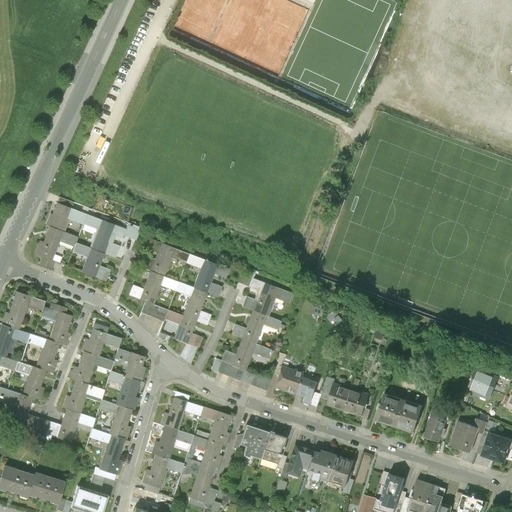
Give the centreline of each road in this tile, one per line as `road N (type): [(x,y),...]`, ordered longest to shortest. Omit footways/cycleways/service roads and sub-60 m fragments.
road 1 (residential): [(510,487),(220,393),(162,358)]
road 2 (tertiary): [(0,263),(120,0)]
road 3 (residential): [(162,358),(108,307),(0,263)]
road 4 (residential): [(118,511),(162,358)]
